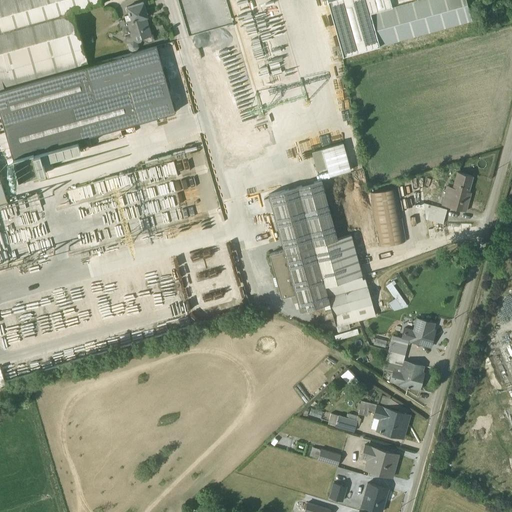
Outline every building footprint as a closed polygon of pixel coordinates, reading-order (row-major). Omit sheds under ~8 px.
[(0,0),(0,113),(0,114),(19,178),(31,174),(38,172),(38,173),(45,171),(44,170),(53,167),(50,158),(55,157),(79,150),(76,139),(174,112),(156,46),(87,65),(73,12),(102,4),(102,2),(107,0),(0,0)] [(326,0),(343,56),(379,45),(471,20),(465,0),(326,0)] [(123,20),(118,21),(120,26),(121,26),(125,38),(125,41),(128,42),(127,45),(128,49),(132,52),(136,50),(138,46),(137,42),(140,41),(142,38),(148,42),(152,40),(146,21),(144,21),(143,18),(147,17),(143,2),(125,7),(128,15),(123,16),(125,21),(124,22),(123,20)] [(343,142),(311,152),(316,170),(326,167),(329,176),(350,170),(343,142)] [(446,185),(441,204),(465,211),(469,197),(467,197),(472,176),(456,171),(452,187),(446,185)] [(424,172),(420,179),(426,183),(430,176),(424,172)] [(336,326),(348,323),(375,315),(364,278),(362,279),(361,275),(362,275),(351,234),(337,238),(321,180),(267,195),(283,250),(269,254),(275,277),(272,278),(275,286),(277,285),(280,297),(294,293),(299,311),(323,304),(325,312),(331,310),(336,326)] [(420,184),(413,185),(415,193),(422,192),(420,184)] [(394,188),(369,193),(379,247),(404,242),(394,188)] [(446,209),(423,203),(426,219),(442,223),(446,209)] [(390,282),(385,286),(393,297),(393,296),(394,298),(388,303),(393,310),(407,306),(390,282)] [(388,350),(404,354),(407,344),(409,344),(410,341),(430,347),(434,330),(433,329),(434,323),(415,318),(412,329),(403,327),(400,337),(392,335),(390,340),(388,350)] [(348,323),(336,326),(338,332),(350,329),(348,323)] [(357,328),(334,335),(335,340),(358,333),(357,328)] [(375,338),(373,344),(384,347),(386,341),(375,338)] [(404,354),(388,350),(383,368),(392,371),(389,382),(419,389),(423,373),(421,372),(423,366),(403,360),(404,354)] [(322,374),(334,363),(327,356),(315,367),(322,374)] [(407,414),(409,411),(392,400),(391,399),(389,398),(389,397),(382,395),(381,396),(379,403),(398,409),(398,410),(361,400),(360,403),(358,402),(356,408),(358,409),(357,413),(358,414),(366,416),(368,410),(374,411),(372,417),(373,417),(370,428),(403,437),(409,414),(407,414)] [(322,412),(310,408),(309,414),(320,418),(322,412)] [(330,413),(327,424),(353,431),(355,426),(358,425),(360,418),(357,416),(357,415),(349,413),(349,414),(346,413),(345,417),(338,415),(337,415),(330,413)] [(363,469),(391,477),(398,454),(364,444),(360,457),(366,459),(363,469)] [(320,449),(312,447),(309,455),(317,458),(317,460),(337,466),(340,454),(320,448),(320,449)] [(346,486),(332,482),(328,497),(342,501),(346,486)] [(366,482),(360,505),(381,511),(388,488),(366,482)] [(306,501),(303,511),(329,511),(330,509),(306,501)]
